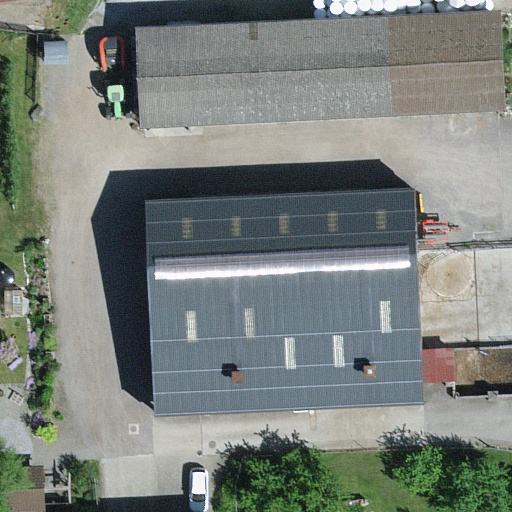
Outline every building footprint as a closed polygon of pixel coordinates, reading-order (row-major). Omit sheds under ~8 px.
[(511,15),(394,19),(399,117),(511,112),(511,15)] [(399,117),(394,19),(142,31),(146,129),(399,117)] [(421,194),(155,206),(164,415),(431,402),(421,194)] [(17,286),(0,286),(0,329),(19,329),(17,286)] [(46,468),(6,469),(6,511),(42,511),(47,511),(46,468)]
